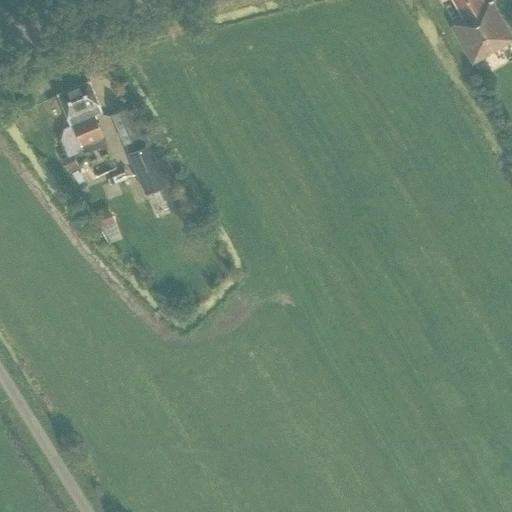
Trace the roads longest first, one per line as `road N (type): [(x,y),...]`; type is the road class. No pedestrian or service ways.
road 1 (unclassified): [(87,511),(0,371)]
road 2 (tertiary): [(0,49),(146,0)]
